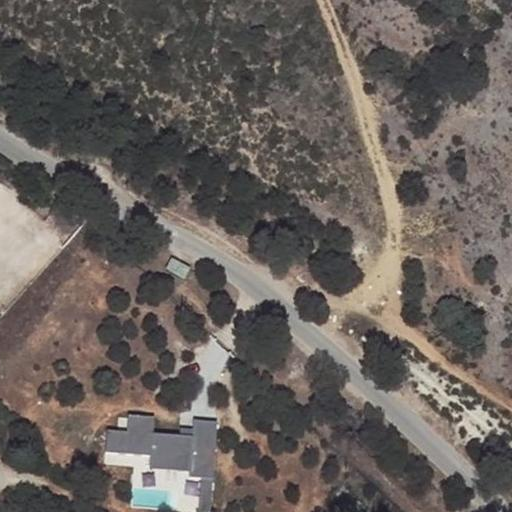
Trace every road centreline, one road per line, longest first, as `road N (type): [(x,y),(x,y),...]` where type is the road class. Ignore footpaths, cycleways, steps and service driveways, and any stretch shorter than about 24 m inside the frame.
road 1 (unclassified): [(0,149),(255,284),(486,511)]
road 2 (track): [(324,352),(348,305),(390,262),(398,231),(397,196),(334,0)]
road 3 (track): [(390,262),(456,378),(481,403),(511,416)]
